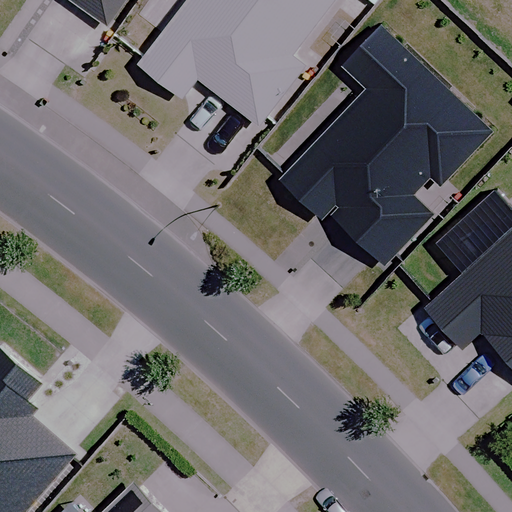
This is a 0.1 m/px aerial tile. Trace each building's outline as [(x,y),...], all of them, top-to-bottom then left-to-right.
[(66,0),(106,28),(125,0),(66,0)] [(195,82),(257,130),(303,70),(289,59),(335,0),(192,0),(138,70),(179,102),(195,82)] [(327,214),(386,269),(431,220),(409,200),(427,179),(438,189),(491,132),(380,31),(343,71),(367,93),(279,188),(318,224),(327,214)] [(462,279),(425,313),(462,353),(479,337),(511,372),(511,218),(493,198),(436,251),(462,279)] [(0,511),(28,511),(76,458),(22,410),(39,391),(0,356),(0,511)] [(156,511),(132,487),(106,511),(156,511)]
